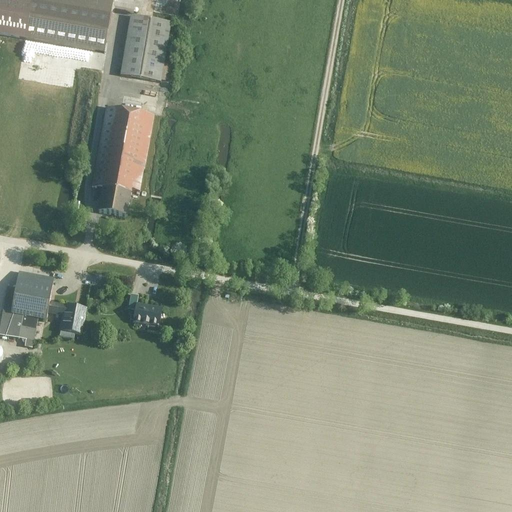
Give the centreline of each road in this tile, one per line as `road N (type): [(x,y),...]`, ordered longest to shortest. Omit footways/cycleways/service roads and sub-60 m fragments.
road 1 (unclassified): [(511,332),(0,237)]
road 2 (track): [(291,291),(344,0)]
